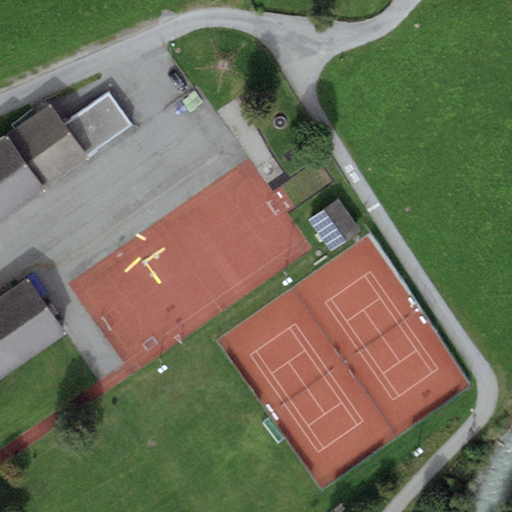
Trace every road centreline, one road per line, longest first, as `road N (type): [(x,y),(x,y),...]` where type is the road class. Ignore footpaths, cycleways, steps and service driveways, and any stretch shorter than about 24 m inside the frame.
road 1 (track): [(396,511),(487,409),(481,365),(297,76),(309,35)]
road 2 (residential): [(309,35),(209,16),(0,103)]
